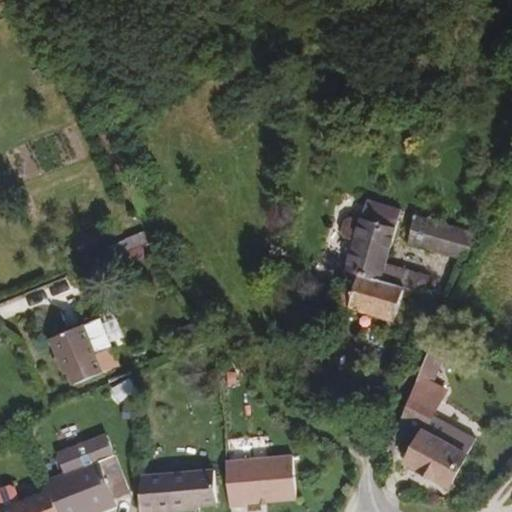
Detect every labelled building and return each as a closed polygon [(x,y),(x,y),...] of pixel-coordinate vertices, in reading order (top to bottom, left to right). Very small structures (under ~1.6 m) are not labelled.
[(337,279),(421,298),(425,281),(379,269),(393,217),(356,208),(351,227),(339,225),(334,228),(329,241),(334,247),(344,250),(337,279)] [(399,248),(457,262),(470,236),(406,221),(399,248)] [(136,234),(111,246),(120,264),(144,252),(136,234)] [(395,301),(421,307),(424,299),(421,298),(337,279),(325,308),(389,324),(395,301)] [(102,353),(89,316),(50,332),(64,369),(68,368),(74,383),(120,364),(115,349),(102,353)] [(439,353),(424,346),(417,364),(432,369),(439,353)] [(432,369),(417,364),(405,393),(420,400),(432,369)] [(405,393),(393,425),(416,436),(402,468),(445,488),(468,438),(424,417),(429,404),(420,400),(405,393)] [(294,457),(226,463),(230,508),(247,507),(247,502),(298,500),(294,457)] [(215,472),(171,474),(170,511),(200,511),(200,507),(217,507),(215,472)] [(117,511),(109,487),(39,511),(117,511)]
